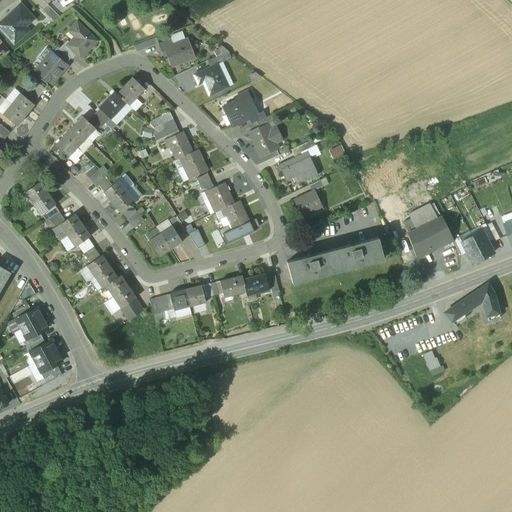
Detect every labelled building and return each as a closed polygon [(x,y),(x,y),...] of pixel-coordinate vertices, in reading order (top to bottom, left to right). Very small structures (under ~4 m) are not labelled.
[(62,5),(58,0),(57,0),(52,4),(60,12),(66,8),(63,5),(62,5)] [(21,5),(8,16),(8,18),(6,21),(3,21),(0,23),(0,27),(14,43),(24,34),(20,31),(33,19),(21,5)] [(60,17),(47,5),(42,10),(54,22),(60,17)] [(97,41),(77,22),(69,30),(75,36),(69,43),(67,41),(64,43),(76,55),(80,59),(97,41)] [(182,32),(170,37),(171,39),(173,45),(185,40),(182,32)] [(171,39),(158,44),(160,50),(173,45),(171,39)] [(173,45),(160,50),(162,53),(165,51),(171,68),(172,67),(180,63),(180,64),(181,64),(179,61),(185,58),(186,62),(195,58),(187,39),(185,40),(173,45)] [(76,55),(64,43),(59,49),(70,58),(72,59),(76,55)] [(59,49),(57,47),(52,54),(65,64),(70,58),(59,49)] [(214,52),(216,58),(228,52),(223,47),(214,52)] [(50,52),(41,64),(42,64),(36,71),(51,83),(61,71),(62,72),(67,66),(65,64),(52,54),(50,52)] [(207,62),(210,67),(217,64),(231,58),(228,52),(216,58),(207,62)] [(210,67),(193,75),(198,85),(206,81),(212,94),(228,87),(217,64),(210,67)] [(117,94),(126,103),(129,106),(144,89),(132,78),(117,94)] [(45,89),(34,80),(28,88),(38,97),(45,89)] [(38,97),(28,88),(24,93),(35,102),(38,97)] [(117,94),(114,91),(98,108),(109,118),(111,119),(126,103),(117,94)] [(247,92),(234,98),(236,101),(222,107),(226,115),(228,114),(233,123),(241,119),(242,122),(249,119),(258,114),(247,92)] [(34,105),(20,93),(11,104),(26,116),(34,105)] [(26,116),(11,104),(2,115),(17,127),(26,116)] [(109,118),(99,109),(95,114),(105,123),(109,118)] [(169,112),(155,119),(159,126),(154,128),(158,133),(165,130),(162,125),(173,119),(169,112)] [(105,123),(95,114),(90,119),(100,129),(105,123)] [(258,114),(249,119),(252,124),(256,122),(261,120),(258,114)] [(261,120),(256,122),(259,127),(267,124),(267,125),(274,121),(271,115),(261,120)] [(95,129),(82,117),(73,126),(86,139),(95,129)] [(173,119),(162,125),(165,130),(176,125),(173,119)] [(259,127),(249,132),(261,158),(279,149),(270,130),(277,127),(274,121),(267,125),(267,124),(259,127)] [(10,133),(0,125),(0,132),(6,138),(10,133)] [(176,125),(165,130),(167,136),(178,131),(176,125)] [(86,139),(73,126),(64,136),(77,148),(86,139)] [(158,133),(153,135),(156,141),(167,136),(165,130),(158,133)] [(183,131),(163,141),(167,149),(172,147),(178,159),(179,159),(193,152),(187,141),(183,132),(183,131)] [(64,136),(55,145),(68,158),(77,148),(64,136)] [(307,142),(291,150),(294,156),(295,155),(310,148),(307,142)] [(310,148),(295,155),(295,157),(307,152),(310,157),(319,153),(316,145),(310,148)] [(77,148),(68,158),(74,164),(83,154),(77,148)] [(198,150),(193,152),(179,159),(182,167),(187,165),(192,177),(188,179),(188,180),(208,170),(202,159),(198,150)] [(310,157),(307,152),(295,157),(278,165),(286,181),(292,178),(291,176),(302,171),(307,181),(318,175),(310,157)] [(93,166),(84,174),(88,179),(98,171),(93,166)] [(98,171),(88,179),(92,183),(101,176),(98,171)] [(207,174),(197,179),(199,185),(210,179),(207,174)] [(118,181),(126,191),(133,185),(125,175),(118,181)] [(101,176),(92,183),(96,188),(98,186),(105,180),(101,176)] [(98,186),(103,193),(112,185),(107,179),(105,180),(98,186)] [(210,179),(199,185),(202,190),(212,185),(210,179)] [(31,180),(21,187),(24,192),(34,186),(31,180)] [(112,185),(103,193),(112,203),(126,191),(118,181),(112,185)] [(320,181),(309,186),(312,191),(314,190),(315,191),(323,187),(320,181)] [(34,186),(24,192),(25,193),(32,204),(48,193),(40,182),(34,186)] [(224,182),(205,192),(209,200),(213,198),(219,211),(220,210),(234,203),(229,192),(228,192),(224,183),(225,183),(224,182)] [(21,187),(19,184),(14,188),(20,196),(25,193),(21,187)] [(312,191),(303,195),(303,196),(294,200),(302,219),(311,215),(309,211),(321,205),(315,191),(314,190),(312,191)] [(126,191),(112,203),(121,214),(121,213),(131,205),(135,201),(126,191)] [(48,193),(32,204),(40,215),(55,205),(48,193)] [(234,203),(220,210),(224,218),(228,216),(234,229),(249,222),(244,210),(243,210),(239,201),(234,203)] [(121,213),(126,219),(136,211),(131,205),(121,213)] [(55,207),(46,214),(49,219),(59,212),(55,207)] [(136,211),(126,219),(130,224),(140,216),(136,211)] [(59,212),(49,219),(55,228),(60,225),(59,225),(65,221),(59,212)] [(178,216),(185,227),(194,223),(190,217),(188,218),(184,213),(178,216)] [(65,221),(59,225),(60,225),(62,229),(67,236),(82,225),(75,214),(65,221)] [(140,216),(130,224),(134,229),(144,221),(140,216)] [(409,233),(407,234),(413,250),(416,255),(452,238),(447,227),(442,217),(416,229),(409,233)] [(259,226),(256,219),(249,222),(253,229),(259,226)] [(404,223),(409,233),(416,229),(411,219),(404,223)] [(511,244),(511,221),(503,225),(510,245),(511,244)] [(253,229),(249,222),(234,229),(229,231),(227,226),(218,230),(225,246),(254,232),(253,229)] [(179,223),(172,227),(178,236),(185,232),(179,223)] [(487,226),(494,242),(499,239),(492,223),(487,226)] [(482,232),(487,242),(492,239),(485,224),(480,227),(482,232)] [(82,225),(67,236),(75,247),(90,237),(82,225)] [(172,226),(160,233),(170,249),(182,242),(178,236),(172,227),(172,226)] [(62,229),(55,234),(59,241),(67,236),(62,229)] [(204,245),(197,230),(188,234),(197,249),(204,245)] [(482,232),(472,237),(483,258),(493,253),(487,242),(482,232)] [(160,233),(148,241),(159,257),(170,249),(160,233)] [(461,256),(466,253),(461,243),(458,237),(452,240),(461,256)] [(483,258),(472,237),(461,243),(466,253),(472,264),(473,263),(483,258)] [(377,238),(286,262),(291,281),(298,279),(299,282),(376,262),(375,259),(382,257),(377,238)] [(90,242),(80,248),(83,254),(93,247),(90,242)] [(83,254),(87,259),(97,252),(93,247),(83,254)] [(102,255),(86,266),(94,277),(110,267),(102,255)] [(86,266),(79,271),(86,282),(94,277),(86,266)] [(0,290),(10,273),(0,267),(0,290)] [(110,267),(94,277),(102,288),(105,286),(117,278),(117,277),(110,267)] [(242,279),(246,292),(245,292),(246,296),(269,290),(264,274),(242,279)] [(117,278),(105,286),(113,297),(128,287),(120,275),(117,277),(117,278)] [(241,275),(219,281),(223,298),(245,292),(246,292),(242,279),(241,275)] [(276,280),(269,281),(272,292),(279,290),(276,280)] [(215,282),(209,284),(212,296),(218,294),(215,282)] [(209,284),(203,285),(206,297),(212,296),(209,284)] [(200,285),(185,289),(189,306),(205,302),(200,285)] [(487,285),(458,304),(464,314),(481,302),(484,308),(496,304),(493,294),(487,285)] [(128,287),(113,297),(120,308),(135,299),(136,298),(128,287)] [(185,289),(169,293),(174,311),(189,306),(185,289)] [(167,295),(161,297),(165,311),(171,309),(167,295)] [(113,297),(105,302),(112,314),(120,308),(113,297)] [(161,297),(155,298),(159,313),(165,311),(161,297)] [(155,298),(149,300),(153,314),(159,313),(155,298)] [(135,299),(120,308),(129,321),(143,311),(135,299)] [(452,322),(464,314),(458,304),(444,313),(452,322)] [(487,318),(499,315),(496,304),(484,308),(487,318)] [(28,305),(12,314),(15,319),(31,310),(28,305)] [(31,310),(15,319),(21,330),(42,318),(36,308),(31,310)] [(42,318),(21,330),(26,340),(39,333),(47,329),(42,318)] [(26,340),(24,342),(27,347),(42,338),(39,333),(26,340)] [(42,338),(27,347),(29,352),(45,344),(42,338)] [(45,344),(29,352),(35,363),(56,351),(51,341),(45,344)] [(56,351),(35,363),(41,373),(57,365),(62,362),(56,351)] [(430,352),(423,355),(430,370),(437,367),(430,352)] [(57,365),(41,373),(43,378),(59,370),(57,365)] [(3,373),(0,374),(0,386),(3,394),(12,389),(3,373)]
